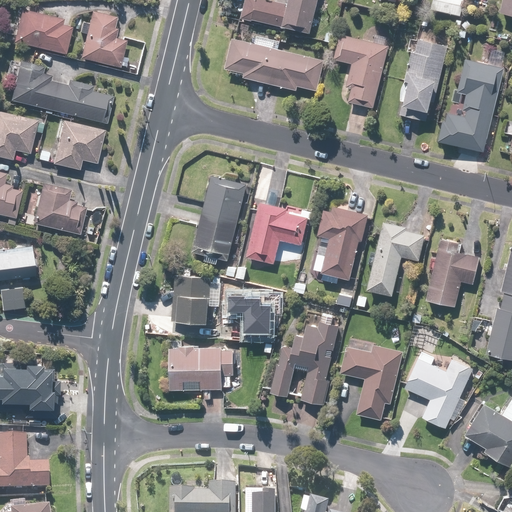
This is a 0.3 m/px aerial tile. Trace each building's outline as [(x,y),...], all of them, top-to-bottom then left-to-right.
[(267,0),(244,0),(240,19),(309,34),(316,0),(287,0),(287,4),(267,0)] [(431,0),(429,9),(460,16),(463,0),(431,0)] [(511,15),(511,0),(501,0),(499,13),(511,15)] [(20,12),(15,43),(65,53),(70,27),(62,26),(63,20),(20,12)] [(90,12),(80,59),(120,68),(121,66),(126,67),(128,58),(123,56),(126,41),(115,38),(117,29),(113,28),(115,17),(90,12)] [(363,40),(338,34),(331,59),(351,64),(342,101),(372,109),(387,47),(384,46),(386,36),(365,31),(363,40)] [(322,60),(232,39),(225,69),(245,74),(244,77),(296,89),(297,86),(315,90),(322,60)] [(429,123),(447,46),(415,39),(397,115),(429,123)] [(443,112),(436,141),(483,152),(503,68),(465,59),(452,114),(443,112)] [(21,61),(10,100),(105,124),(112,97),(90,91),(91,86),(68,80),(66,85),(50,81),(52,75),(42,73),(44,67),(21,61)] [(36,119),(0,112),(0,158),(12,160),(13,151),(30,154),(36,119)] [(103,129),(61,121),(53,164),(79,169),(81,160),(96,163),(103,129)] [(5,174),(0,172),(0,214),(14,218),(20,191),(11,189),(12,186),(3,184),(5,174)] [(216,264),(218,258),(226,260),(246,184),(211,175),(192,251),(201,253),(200,260),(216,264)] [(35,181),(25,221),(78,234),(85,205),(68,201),(71,190),(35,181)] [(287,208),(257,201),(245,257),(274,264),(279,240),(302,246),(308,218),(286,213),(287,208)] [(362,249),(367,215),(324,208),(313,271),(323,272),(321,281),(337,283),(339,277),(351,279),(356,248),(362,249)] [(405,227),(382,222),(366,289),(391,295),(400,257),(418,261),(424,236),(404,231),(405,227)] [(461,245),(440,240),(426,299),(455,306),(461,281),(472,284),(479,257),(460,253),(461,245)] [(0,284),(39,279),(34,244),(0,248),(0,284)] [(511,360),(511,245),(510,245),(500,291),(504,292),(500,309),(496,308),(485,354),(511,360)] [(229,264),(226,275),(244,279),(246,268),(229,264)] [(222,276),(174,274),(172,323),(207,324),(208,304),(220,305),(222,276)] [(305,295),(308,278),(296,276),(293,293),(305,295)] [(351,308),(356,284),(346,282),(344,287),(341,287),(337,305),(351,308)] [(0,289),(0,291),(3,311),(26,308),(23,286),(0,289)] [(325,379),(338,325),(319,321),(317,327),(305,324),(302,336),(294,335),(291,346),(282,344),(270,393),(287,397),(294,365),(307,368),(300,398),(325,404),(331,380),(325,379)] [(391,404),(402,352),(374,345),(372,352),(346,346),(340,373),(364,379),(356,414),(380,420),(384,402),(391,404)] [(232,349),(169,349),(169,390),(222,390),(222,375),(232,375),(232,349)] [(471,367),(451,359),(445,372),(442,370),(431,366),(435,357),(420,351),(405,388),(430,399),(422,418),(446,428),(471,367)] [(0,409),(24,410),(24,418),(50,419),(52,390),(47,390),(48,365),(0,363),(0,409)] [(511,420),(483,402),(463,434),(485,448),(483,451),(510,468),(511,463),(511,420)] [(0,490),(47,489),(46,463),(26,463),(25,436),(0,436),(0,490)] [(169,492),(169,511),(235,511),(236,483),(209,483),(209,492),(169,492)] [(275,511),(276,492),(246,492),(245,511),(275,511)] [(326,511),(329,502),(305,496),(300,511),(326,511)] [(48,511),(48,505),(25,508),(24,501),(8,504),(8,511),(48,511)]
